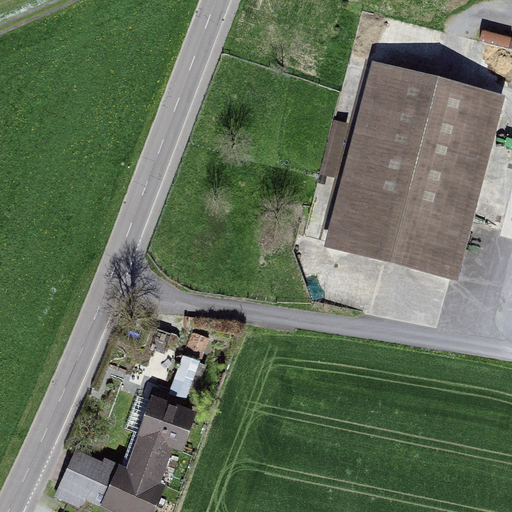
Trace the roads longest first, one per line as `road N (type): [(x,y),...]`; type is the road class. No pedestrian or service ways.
road 1 (tertiary): [(5,511),(111,288),(218,0)]
road 2 (track): [(111,288),(511,354)]
